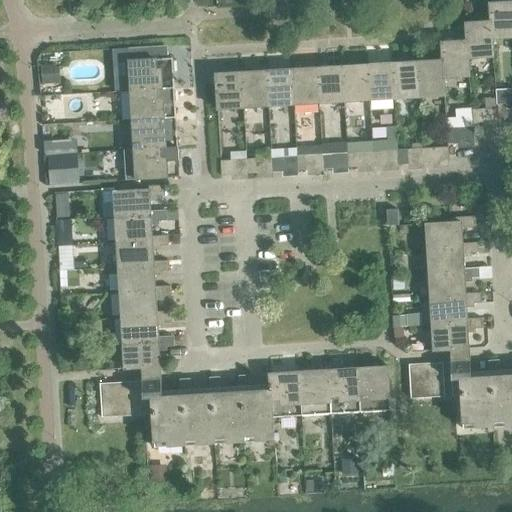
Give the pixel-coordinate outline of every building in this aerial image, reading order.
[(511,2),(488,4),(489,22),(490,22),(491,39),(492,39),(511,38),(511,2)] [(464,23),(465,41),(466,41),(467,59),(468,59),(493,57),(492,39),(491,39),(490,22),(489,22),(464,23)] [(440,43),(441,61),(442,61),(443,78),(444,78),(469,77),(468,59),(467,59),(466,41),(465,41),(440,43)] [(127,49),(130,91),(174,89),(172,59),(165,59),(164,46),(127,49)] [(442,61),(441,61),(417,62),(419,98),(445,96),(444,78),(443,78),(442,61)] [(417,62),(391,64),(394,99),(419,98),(417,62)] [(391,64),(366,65),(368,101),(394,99),(391,64)] [(55,65),(41,66),(41,85),(56,84),(55,65)] [(366,65),(341,67),(343,102),(368,101),(366,65)] [(341,67),(316,68),(318,104),(343,102),(341,67)] [(316,68),(291,70),(293,105),(318,104),(316,68)] [(291,70),(266,71),(268,107),(293,105),(291,70)] [(266,71),(241,73),(243,108),(268,107),(266,71)] [(243,108),(241,73),(215,74),(217,110),(243,108)] [(130,91),(132,121),(175,118),(174,89),(130,91)] [(495,90),(496,105),(506,105),(505,90),(495,90)] [(497,108),(482,109),(483,124),(498,123),(497,108)] [(472,110),(473,125),(483,124),(482,109),(472,110)] [(132,121),(133,150),(177,147),(175,118),(132,121)] [(473,128),(456,129),(457,144),(474,143),(473,128)] [(446,129),(447,144),(457,144),(456,129),(446,129)] [(396,140),(371,142),(372,152),(382,151),(397,150),(396,140)] [(52,142),(43,142),(44,155),(53,155),(52,142)] [(371,142),(346,143),(346,154),(357,153),(372,152),(371,142)] [(346,143),(321,144),(321,146),(321,155),(331,154),(346,154),(346,143)] [(321,146),(296,147),(296,149),(296,157),(306,156),(321,155),(321,146)] [(177,147),(133,150),(135,180),(179,177),(177,147)] [(422,149),(423,164),(433,163),(432,148),(422,149)] [(296,149),(271,149),(271,158),(281,157),(296,157),(296,149)] [(422,149),(407,150),(408,165),(423,164),(422,149)] [(397,150),(382,151),(383,166),(398,165),(397,150)] [(397,150),(398,165),(408,165),(407,150),(397,150)] [(372,152),(373,167),(383,166),(382,151),(372,152)] [(372,152),(357,153),(358,168),(373,167),(372,152)] [(346,154),(347,168),(358,168),(357,153),(346,154)] [(68,154),(48,156),(50,186),(70,184),(68,154)] [(321,155),(322,170),(332,169),(331,154),(321,155)] [(346,154),(331,154),(332,169),(347,168),(346,154)] [(321,155),(306,156),(307,171),(322,170),(321,155)] [(296,157),(297,171),(307,171),(306,156),(296,157)] [(271,158),(272,173),(282,172),(281,157),(271,158)] [(296,157),(281,157),(282,172),(297,171),(296,157)] [(271,158),(256,159),(257,174),(272,173),(271,158)] [(246,160),(247,174),(257,174),(256,159),(246,160)] [(246,160),(230,161),(231,175),(247,174),(246,160)] [(220,161),(221,176),(231,175),(230,161),(220,161)] [(114,203),(115,218),(150,216),(150,211),(149,197),(164,196),(164,186),(148,186),(148,190),(115,192),(115,189),(101,189),(102,204),(114,203)] [(68,206),(56,207),(56,219),(69,218),(68,206)] [(177,210),(165,211),(166,221),(178,220),(177,210)] [(386,210),(387,226),(398,226),(397,210),(386,210)] [(115,218),(116,243),(152,241),(151,237),(150,222),(166,221),(165,211),(150,211),(150,216),(115,218)] [(425,224),(427,250),(462,248),(462,244),(461,228),(476,227),(475,217),(460,218),(460,222),(425,224)] [(70,232),(58,232),(59,245),(71,244),(70,232)] [(116,243),(118,268),(153,266),(153,262),(152,247),(167,246),(167,236),(151,237),(152,241),(116,243)] [(427,250),(428,275),(464,273),(463,269),(462,254),(478,253),(477,243),(462,244),(462,248),(427,250)] [(400,256),(389,257),(390,268),(395,268),(401,263),(400,256)] [(118,268),(119,294),(155,291),(154,287),(154,272),(169,271),(168,261),(153,262),(153,266),(118,268)] [(490,267),(478,268),(479,278),(489,278),(492,277),(491,267),(490,267)] [(428,275),(430,301),(465,298),(465,294),(464,279),(479,278),(478,268),(463,269),(464,273),(428,275)] [(119,294),(121,319),(156,317),(156,312),(155,297),(170,297),(170,286),(154,287),(155,291),(119,294)] [(430,301),(431,326),(467,324),(466,319),(466,304),(481,303),(480,293),(465,294),(465,298),(430,301)] [(121,319),(122,344),(158,342),(158,337),(157,323),(172,322),(171,311),(156,312),(156,317),(121,319)] [(406,315),(392,316),(392,328),(393,328),(403,327),(406,327),(406,315)] [(467,324),(431,326),(433,352),(468,349),(467,329),(482,329),(482,318),(466,319),(467,324)] [(90,322),(77,322),(77,333),(90,333),(90,322)] [(76,325),(63,326),(63,342),(76,342),(76,325)] [(403,327),(393,328),(394,342),(404,341),(403,327)] [(158,342),(122,344),(124,370),(159,368),(158,348),(173,347),(173,336),(158,337),(158,342)] [(511,375),(499,377),(498,360),(488,361),(489,377),(470,379),(469,361),(451,362),(452,396),(461,396),(463,429),(511,426),(511,375)] [(409,365),(410,399),(412,398),(444,397),(443,363),(410,365),(410,364),(409,365)] [(387,367),(357,369),(360,413),(390,411),(387,367)] [(357,369),(328,371),(330,415),(360,413),(357,369)] [(328,371),(298,372),(301,416),(330,415),(328,371)] [(268,374),(269,391),(270,391),(272,418),(301,416),(298,372),(268,374)] [(270,391),(269,391),(250,392),(249,375),(238,376),(239,393),(220,394),(219,377),(209,378),(210,394),(191,396),(190,379),(179,380),(180,396),(161,397),(160,380),(141,382),(143,416),(152,415),(154,448),(274,441),(272,418),(270,391)] [(135,416),(133,382),(101,384),(99,384),(101,418),(103,418),(135,416)] [(313,481),(304,481),(305,491),(313,491),(313,481)]
